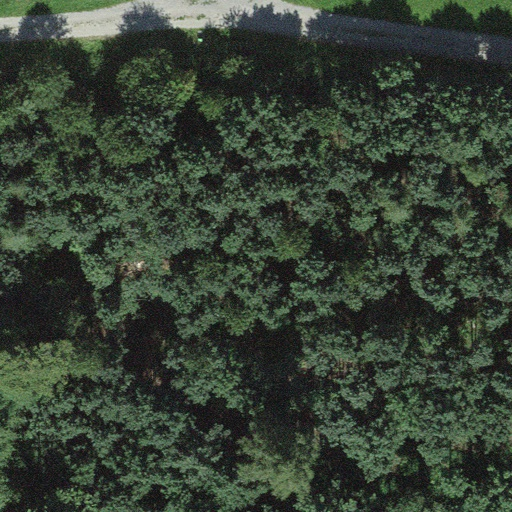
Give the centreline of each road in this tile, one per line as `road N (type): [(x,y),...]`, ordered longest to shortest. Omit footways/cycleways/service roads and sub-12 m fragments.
road 1 (track): [(203,0),(205,9),(511,46)]
road 2 (track): [(0,23),(205,9)]
